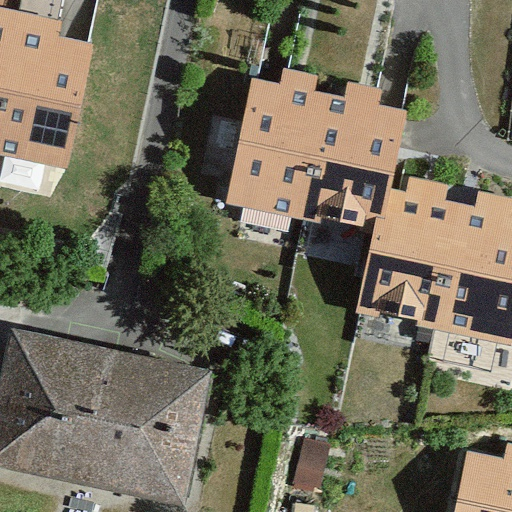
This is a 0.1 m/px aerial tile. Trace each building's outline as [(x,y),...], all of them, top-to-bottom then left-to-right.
[(0,129),(19,30),(0,26),(0,129)] [(89,44),(19,30),(0,129),(0,150),(66,163),(89,44)] [(227,199),(303,215),(328,96),(252,80),(227,199)] [(328,96),(303,215),(375,229),(383,190),(400,110),(328,96)] [(375,229),(358,311),(433,326),(458,206),(383,190),(375,229)] [(511,217),(458,206),(433,326),(506,341),(511,311),(511,217)] [(209,373),(14,330),(0,390),(0,461),(180,501),(209,373)] [(511,511),(511,460),(467,452),(455,511),(511,511)]
